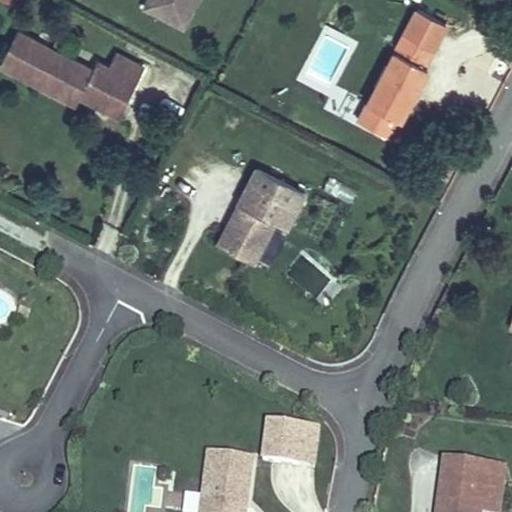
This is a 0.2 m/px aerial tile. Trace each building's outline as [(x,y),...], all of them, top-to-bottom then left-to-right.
[(148,0),(185,19),(194,0),(148,0)] [(398,107),(402,108),(428,55),(424,53),(433,35),(404,21),(369,92),(398,107)] [(50,74),(85,92),(108,103),(115,89),(131,97),(149,61),(120,46),(113,61),(102,56),(98,64),(22,26),(3,61),(46,82),(50,74)] [(85,92),(50,74),(46,82),(81,100),(85,92)] [(115,89),(108,103),(123,111),(131,97),(115,89)] [(369,92),(360,110),(389,125),(398,107),(369,92)] [(256,170),(223,249),(260,264),(278,220),(290,225),(305,190),(256,170)] [(259,452),(294,455),(298,415),(263,412),(259,452)] [(298,415),(294,455),(311,457),(315,417),(298,415)] [(242,511),(249,450),(205,445),(197,511),(242,511)] [(445,457),(442,476),(502,485),(505,467),(445,457)] [(436,511),(497,511),(502,485),(442,476),(436,511)]
